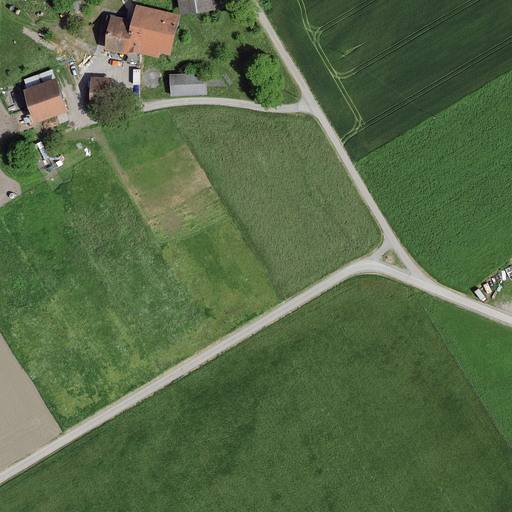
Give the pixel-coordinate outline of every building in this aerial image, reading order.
[(222,0),(181,0),(183,12),(224,8),(222,0)] [(181,14),(140,5),(137,21),(135,31),(137,31),(134,50),(160,56),(161,51),(173,53),(181,14)] [(137,21),(133,20),(116,16),(109,47),(128,51),(133,52),(134,50),(137,31),(135,31),(137,21)] [(208,74),(172,75),(173,95),(208,94),(208,74)] [(58,78),(27,90),(38,118),(69,107),(58,78)] [(112,79),(93,78),(92,101),(111,102),(112,79)]
